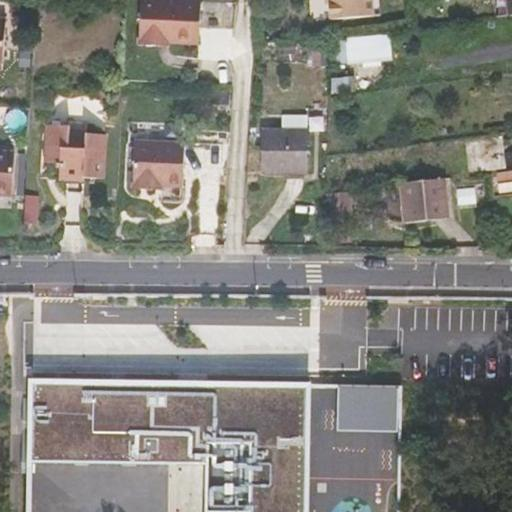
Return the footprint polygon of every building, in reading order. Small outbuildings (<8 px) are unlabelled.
[(331,0),(332,20),(372,17),(371,0),(331,0)] [(201,48),(203,5),(143,3),(141,50),(162,51),(162,47),(171,47),(201,48)] [(334,41),(337,63),(391,58),(389,35),(334,41)] [(283,131),(262,131),(262,173),(308,173),(308,131),(308,116),(283,116),(283,131)] [(87,124),(72,123),(72,129),(71,132),(87,133),(87,124)] [(62,165),(61,181),(69,182),(86,182),(86,179),(104,180),(106,137),(87,135),(87,133),(71,132),(72,129),(51,127),(48,164),(62,165)] [(504,164),(501,139),(467,143),(470,169),(504,164)] [(163,188),(185,189),(187,146),(136,143),(134,191),(154,192),(155,188),(163,188)] [(16,154),(0,153),(0,197),(12,198),(16,154)] [(407,224),(451,218),(446,179),(401,185),(407,224)] [(68,193),(85,194),(86,182),(69,182),(68,193)] [(351,193),(328,194),(330,218),(352,217),(351,193)] [(35,223),(36,198),(26,197),(25,223),(35,223)] [(164,358),(164,323),(102,323),(102,358),(164,358)] [(297,511),(300,383),(34,378),(33,455),(202,458),(201,511),(297,511)] [(329,424),(390,426),(391,416),(374,416),(375,386),(331,385),(329,424)] [(374,416),(391,416),(392,386),(375,386),(374,416)]
